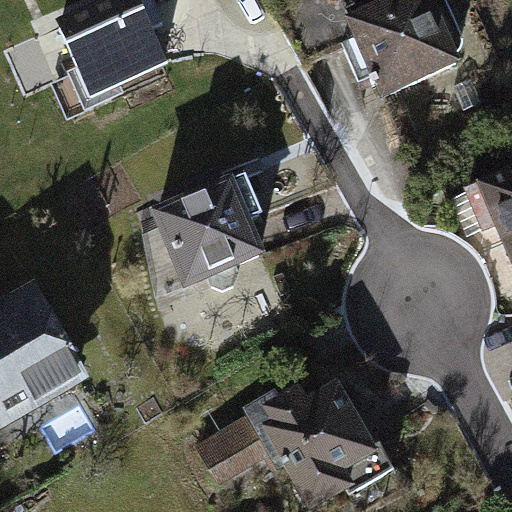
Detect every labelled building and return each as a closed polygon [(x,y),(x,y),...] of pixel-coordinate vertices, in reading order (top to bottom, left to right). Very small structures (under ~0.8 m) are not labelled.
[(141,0),(112,0),(64,22),(101,103),(174,70),(141,0)] [(434,0),(399,0),(356,20),(391,97),(464,64),(434,0)] [(250,167),(151,209),(185,290),(267,256),(251,219),(269,212),(250,167)] [(0,418),(77,374),(68,358),(73,356),(62,337),(57,339),(35,300),(0,319),(0,418)] [(361,370),(293,405),(348,510),(416,475),(361,370)]
